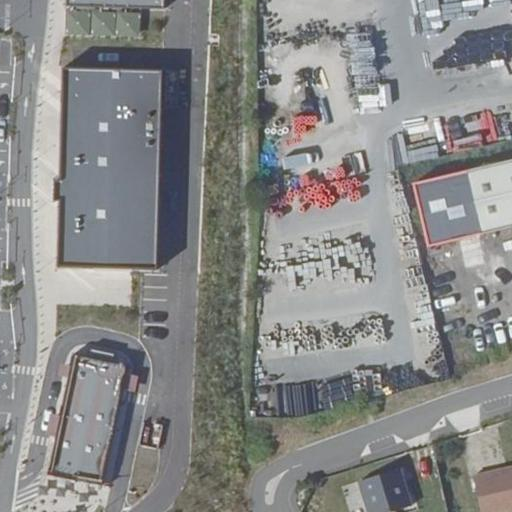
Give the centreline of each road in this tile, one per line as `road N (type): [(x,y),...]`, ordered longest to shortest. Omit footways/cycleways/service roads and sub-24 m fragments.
road 1 (residential): [(511,386),(290,463),(269,485),(275,511)]
road 2 (unknown): [(511,84),(429,86),(415,77),(405,0)]
